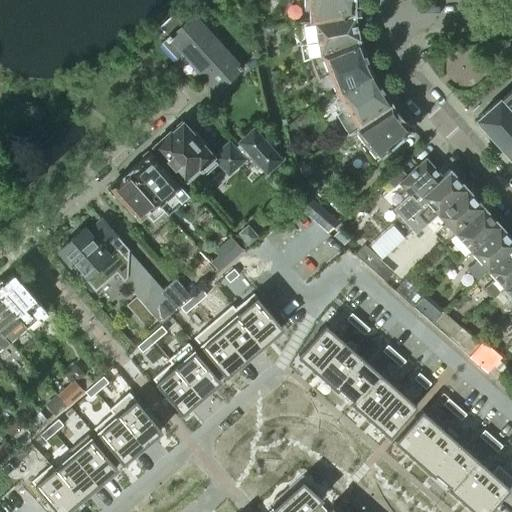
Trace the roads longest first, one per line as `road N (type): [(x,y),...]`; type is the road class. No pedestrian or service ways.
road 1 (residential): [(511,446),(343,290),(191,444)]
road 2 (residential): [(0,251),(174,98)]
road 3 (residential): [(381,21),(397,73),(511,202)]
road 4 (unclassified): [(511,17),(381,21)]
